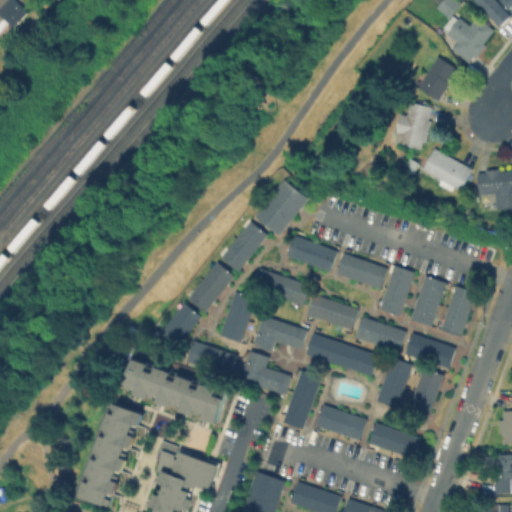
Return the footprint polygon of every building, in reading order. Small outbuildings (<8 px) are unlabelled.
[(0,0),(17,0),(29,11),(15,26),(10,22),(0,32),(0,0)] [(451,16),(439,7),(444,0),(461,0),(463,1),(451,16)] [(511,0),(511,15),(502,25),(477,0),(511,0)] [(451,16),(453,14),(459,18),(461,16),(471,23),(478,14),(480,16),(481,14),(486,18),(485,20),(495,28),(485,42),(487,44),(477,56),(475,54),(469,61),(452,47),(458,40),(447,32),(449,30),(444,25),(451,16)] [(458,66),(449,80),(450,81),(439,99),(414,82),(423,69),(428,73),(439,54),(458,66)] [(433,105),(430,119),(432,119),(427,140),(424,140),(422,147),(401,142),(403,132),(397,131),(401,112),(408,114),(411,100),(433,105)] [(474,167),(463,188),(424,167),(435,146),(474,167)] [(478,172),(511,168),(511,206),(499,208),(497,190),(480,191),(478,172)] [(278,233),(307,195),(282,176),(252,215),(278,233)] [(219,254),(236,268),(266,232),(249,218),(219,254)] [(330,268),(336,246),(292,233),(285,254),(330,268)] [(335,271),(379,284),(385,263),(342,250),(335,271)] [(204,309),(233,273),(216,259),(187,295),(204,309)] [(378,306),(399,313),(413,268),(392,262),(378,306)] [(303,302),(309,282),(258,265),(251,286),(303,302)] [(430,323),(443,278),(423,272),(410,317),(430,323)] [(474,289),(454,282),(439,327),(460,334),(474,289)] [(220,334),(240,339),(253,295),(232,289),(220,334)] [(357,305),(313,291),(306,313),(350,327),(357,305)] [(200,312),(182,299),(161,328),(179,341),(200,312)] [(309,328),(303,347),(276,338),(272,349),(254,342),(264,313),(309,328)] [(398,348),(404,326),(360,314),(354,336),(398,348)] [(380,353),(372,373),(308,352),(315,331),(380,353)] [(403,352),(449,364),(454,344),(409,331),(403,352)] [(185,358),(229,373),(235,354),(191,340),(185,358)] [(293,373),(287,393),(242,378),(252,348),(271,355),(268,365),(293,373)] [(136,355),(152,360),(150,366),(157,369),(159,363),(175,369),(173,375),(180,377),(182,371),(198,377),(196,383),(202,386),(205,379),(221,385),(219,391),(228,395),(219,420),(206,415),(207,412),(196,408),(195,412),(183,407),(185,404),(174,400),(172,403),(160,399),(161,395),(152,392),(151,395),(138,391),(139,387),(126,382),(136,355)] [(414,362),(398,406),(378,398),(393,355),(414,362)] [(445,372),(430,416),(410,409),(424,365),(445,372)] [(323,375),(304,427),(284,420),(302,368),(323,375)] [(115,477),(120,479),(116,490),(111,489),(109,495),(113,496),(110,504),(81,493),(87,478),(91,479),(93,474),(89,473),(95,454),(100,456),(101,452),(97,450),(104,432),(109,433),(110,429),(105,427),(111,410),(110,410),(114,399),(121,402),(121,401),(145,410),(141,421),(136,420),(132,431),(136,432),(132,444),(128,442),(123,454),(129,456),(124,467),(119,465),(115,477)] [(369,417),(362,438),(318,423),(325,402),(369,417)] [(511,408),(502,409),(502,418),(497,418),(497,432),(502,432),(503,442),(511,441),(511,408)] [(423,435),(416,455),(371,441),(378,420),(423,435)] [(152,511),(153,509),(156,510),(158,504),(152,502),(157,489),(163,492),(167,481),(161,479),(165,467),(159,465),(163,455),(158,454),(164,437),(184,444),(183,447),(220,461),(211,486),(190,478),(187,487),(193,488),(190,495),(192,495),(188,507),(186,506),(185,508),(180,506),(179,509),(184,511),(183,511),(152,511)] [(511,452),(511,470),(500,470),(500,463),(496,463),(496,457),(499,457),(499,453),(511,452)] [(287,479),(275,511),(242,511),(258,468),(287,479)] [(511,474),(511,490),(503,490),(503,474),(511,474)] [(343,494),(337,511),(327,511),(292,500),(299,479),(343,494)] [(394,511),(393,511),(344,511),(349,497),(394,511)] [(507,511),(508,503),(497,503),(497,511),(471,511),(470,511),(507,511)]
